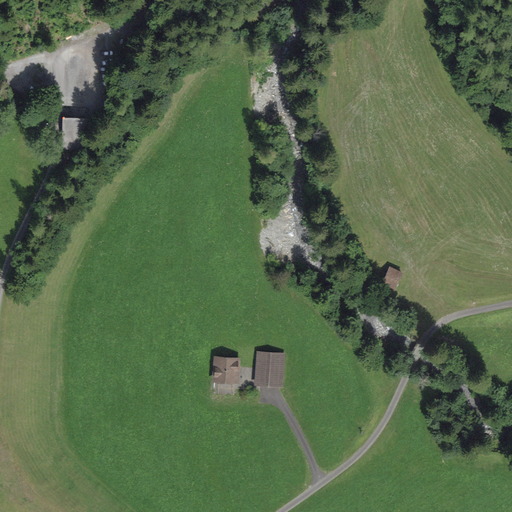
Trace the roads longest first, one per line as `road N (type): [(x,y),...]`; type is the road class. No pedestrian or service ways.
road 1 (unclassified): [(59,131),(21,221),(0,299)]
road 2 (track): [(0,78),(110,38),(147,0)]
